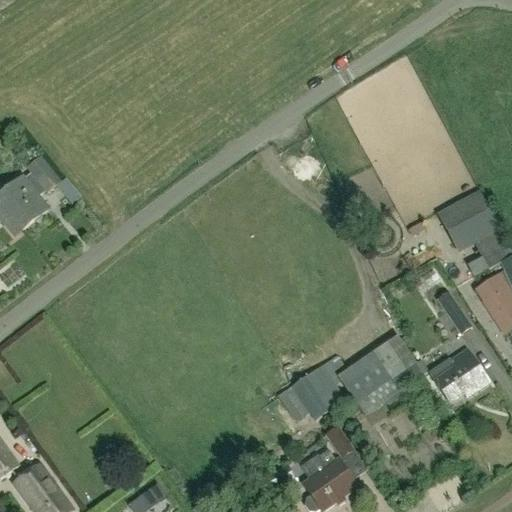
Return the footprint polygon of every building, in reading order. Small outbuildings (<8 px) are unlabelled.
[(30,177),(25,181),(23,180),(0,198),(0,219),(15,238),(49,211),(39,199),(44,194),(47,198),(61,185),(40,159),(26,172),(30,177)] [(479,193),(437,217),(459,257),(476,248),(483,260),(489,271),(501,265),(511,258),(511,253),(509,249),(501,233),(502,233),(486,204),(479,193)] [(407,231),(411,239),(424,231),(420,224),(407,231)] [(501,265),(511,295),(511,294),(511,260),(501,265)] [(511,298),(510,294),(491,305),(511,339),(511,298)] [(473,330),(449,295),(438,303),(461,338),(473,330)] [(488,323),(478,327),(484,343),(494,339),(488,323)] [(398,338),(338,380),(372,428),(391,414),(385,405),(425,377),(398,338)] [(430,374),(428,375),(434,383),(450,407),(468,395),(470,399),(490,385),(467,352),(450,363),(448,361),(430,374)] [(336,358),(278,399),(296,427),(310,417),(315,424),(348,401),(333,381),(341,375),(338,369),(342,366),(336,358)] [(338,430),(324,440),(340,462),(354,453),(338,430)] [(0,481),(18,469),(2,446),(0,442),(0,481)] [(327,470),(318,458),(300,471),(309,482),(303,487),(311,498),(306,501),(304,508),(307,511),(319,511),(320,511),(326,511),(357,491),(338,462),(327,470)] [(146,472),(136,460),(124,469),(134,481),(146,472)] [(73,511),(39,466),(12,486),(30,511),(73,511)] [(284,473),(261,480),(266,496),(288,490),(284,473)] [(215,511),(207,502),(194,511),(215,511)]
